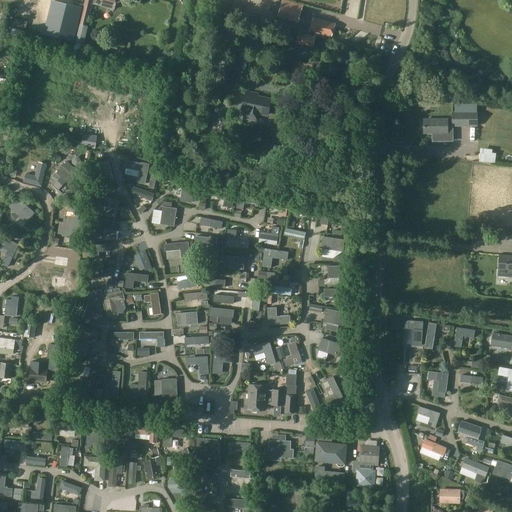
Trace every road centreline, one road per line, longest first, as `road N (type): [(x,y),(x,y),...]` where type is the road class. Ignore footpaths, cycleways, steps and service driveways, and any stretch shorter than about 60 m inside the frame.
road 1 (unclassified): [(391,423),(377,348),(386,90),(414,0)]
road 2 (residential): [(222,395),(241,340),(303,332),(308,234)]
road 3 (track): [(0,406),(172,416)]
road 4 (residential): [(391,423),(363,430),(225,423)]
road 5 (residential): [(167,325),(107,327),(102,347),(131,364),(170,356)]
road 6 (residential): [(172,511),(152,487),(105,495),(51,471)]
road 7 (residential): [(150,242),(194,212),(257,227)]
